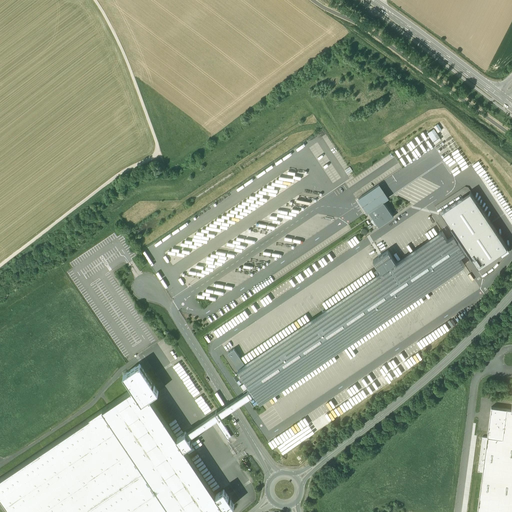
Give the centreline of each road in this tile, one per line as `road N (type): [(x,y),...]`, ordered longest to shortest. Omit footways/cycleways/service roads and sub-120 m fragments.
road 1 (track): [(0,267),(123,172),(159,154),(125,58),(94,0)]
road 2 (unclassified): [(511,291),(425,379),(297,479)]
road 3 (unclassified): [(274,476),(170,309),(147,289)]
road 4 (secondary): [(502,97),(372,0)]
